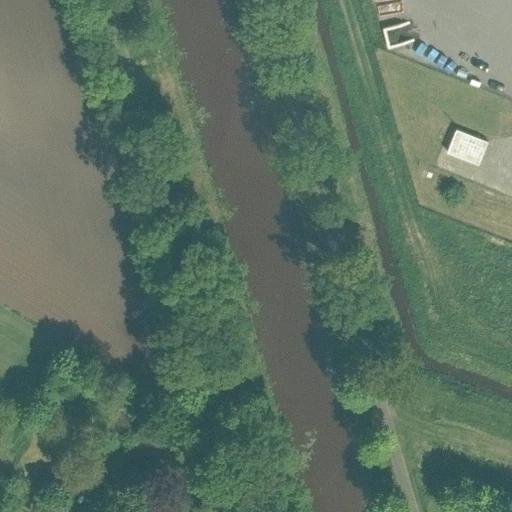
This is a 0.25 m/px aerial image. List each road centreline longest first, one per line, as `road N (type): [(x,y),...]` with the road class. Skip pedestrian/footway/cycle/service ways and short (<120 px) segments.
road 1 (unclassified): [(258,511),(110,0)]
road 2 (unclassified): [(408,511),(266,0)]
